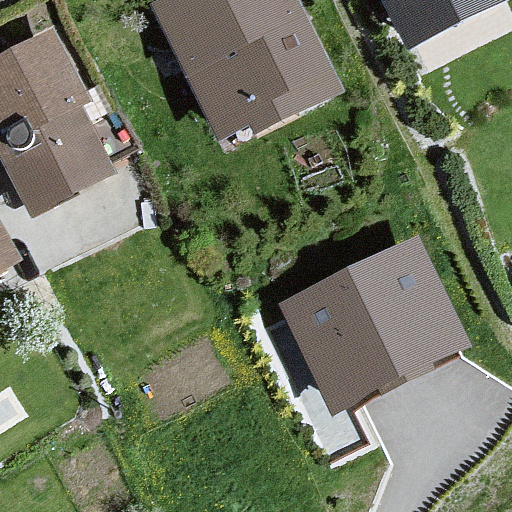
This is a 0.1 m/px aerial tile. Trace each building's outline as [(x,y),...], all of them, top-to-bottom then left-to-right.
[(149,0),(147,1),(217,138),(246,124),(251,133),(344,87),(299,0),(149,0)] [(383,0),(406,43),(486,0),(383,0)] [(54,25),(0,51),(0,144),(33,209),(116,167),(83,101),(88,95),(54,25)] [(0,263),(21,251),(0,215),(0,263)] [(472,340),(417,230),(278,300),(332,407),(377,385),(382,395),(435,369),(431,361),(472,340)]
